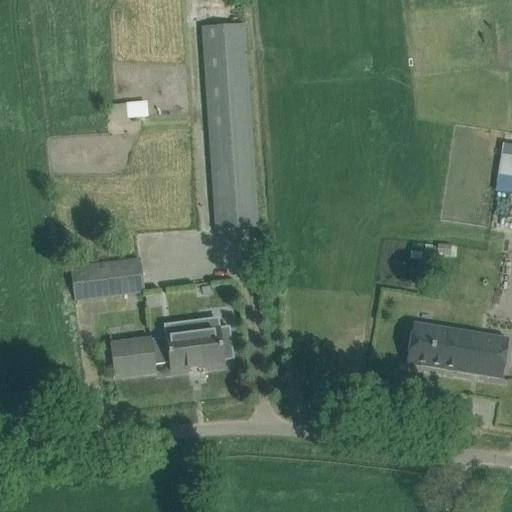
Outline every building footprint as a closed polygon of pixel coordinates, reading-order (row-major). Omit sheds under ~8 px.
[(201,30),(214,231),(258,228),(245,27),(201,30)] [(498,137),(480,138),(483,184),(501,183),(499,160),(498,137)] [(511,183),(502,184),(504,221),(504,224),(511,223),(511,183)] [(74,303),(144,294),(140,261),(70,270),(74,303)] [(229,329),(220,330),(200,333),(199,323),(181,325),(182,335),(166,337),(167,345),(151,347),(150,341),(114,346),(111,346),(115,378),(154,373),(154,367),(170,365),(170,373),(223,366),(223,362),(233,361),(229,329)] [(406,365),(501,380),(508,341),(413,325),(406,365)]
